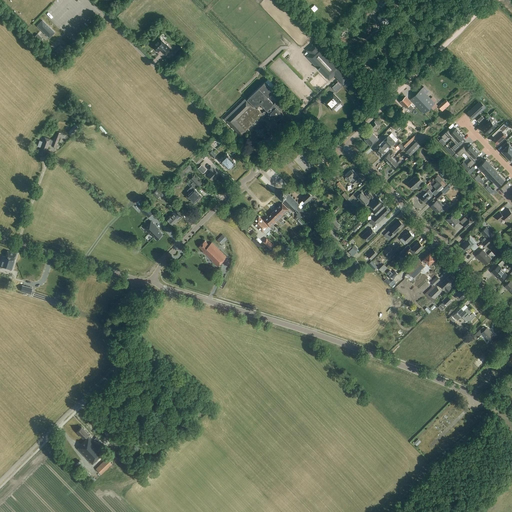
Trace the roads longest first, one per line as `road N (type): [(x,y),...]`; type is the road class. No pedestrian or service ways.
road 1 (tertiary): [(511,413),(352,346),(152,281)]
road 2 (unclassified): [(0,481),(124,357),(112,319),(138,280)]
road 3 (unclassified): [(256,170),(89,0)]
road 4 (unclassified): [(511,318),(345,150)]
road 5 (unclassified): [(256,170),(166,257),(152,281)]
road 6 (tertiary): [(138,280),(0,238)]
road 7 (unclassified): [(395,95),(489,3)]
